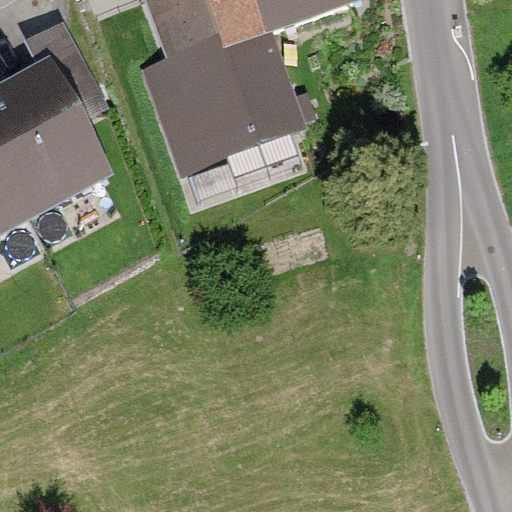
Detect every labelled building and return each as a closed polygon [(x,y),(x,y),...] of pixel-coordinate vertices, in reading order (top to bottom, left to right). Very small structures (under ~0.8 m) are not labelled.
[(147,0),(172,79),(151,85),(186,196),(317,155),(288,61),(237,77),(212,0),(147,0)] [(371,35),(359,0),(212,0),(237,77),(288,61),(371,35)] [(49,82),(75,130),(100,117),(85,89),(88,87),(60,35),(32,50),(49,82)] [(0,168),(29,222),(103,182),(75,130),(49,82),(0,108),(0,168)] [(0,237),(29,222),(0,168),(0,237)]
